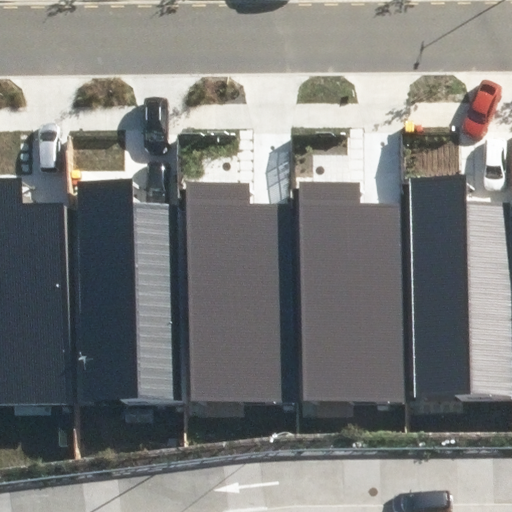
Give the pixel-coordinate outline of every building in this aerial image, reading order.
[(415,401),(511,399),(511,323),(510,202),(466,200),(466,175),(410,178),(415,401)] [(0,402),(68,402),(67,200),(27,201),(27,180),(0,179),(0,402)] [(79,406),(178,405),(174,204),(131,205),(131,181),(75,182),(79,406)] [(187,397),(286,397),(286,203),(246,203),(246,182),(187,182),(187,397)] [(301,397),(400,397),(400,203),(361,203),(361,182),(301,182),(301,397)]
